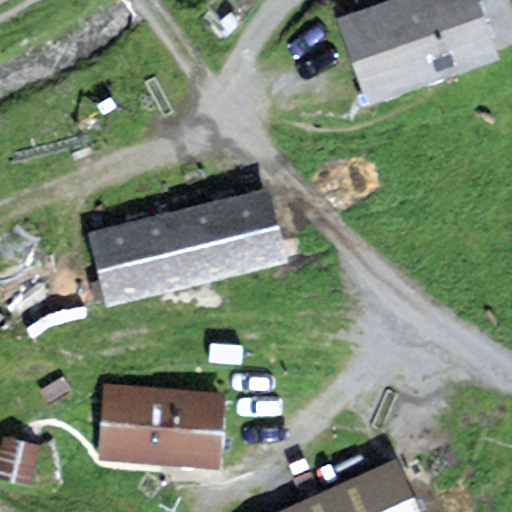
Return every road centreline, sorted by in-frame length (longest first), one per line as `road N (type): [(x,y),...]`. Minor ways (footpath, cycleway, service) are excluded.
road 1 (track): [(511,378),(385,280),(223,115),(144,0)]
road 2 (track): [(385,280),(385,321),(360,374),(312,426),(200,511)]
road 3 (track): [(429,511),(396,423),(411,371),(455,336)]
